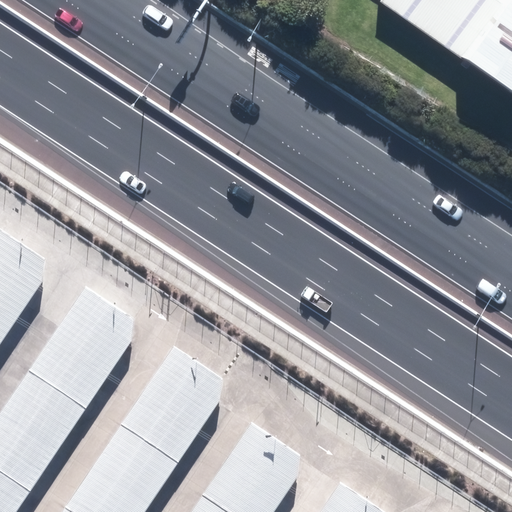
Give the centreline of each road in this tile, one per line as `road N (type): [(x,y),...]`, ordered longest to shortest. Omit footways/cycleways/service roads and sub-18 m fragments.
road 1 (motorway): [(511,413),(0,78)]
road 2 (motorway): [(107,0),(511,265)]
